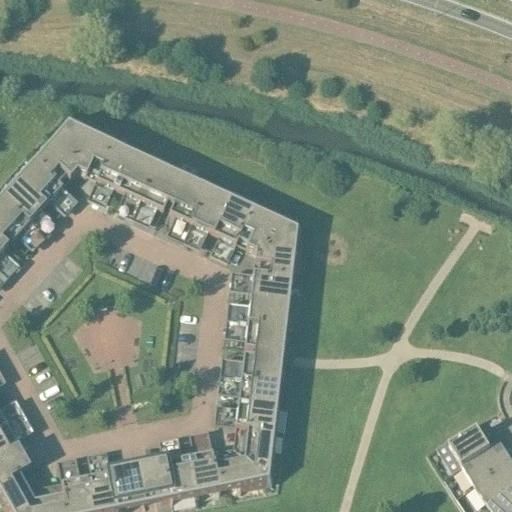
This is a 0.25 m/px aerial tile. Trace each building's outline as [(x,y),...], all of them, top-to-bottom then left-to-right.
[(64,124),(65,133),(33,168),(28,164),(27,164),(60,194),(61,194),(57,190),(64,182),(68,186),(75,178),(64,124)] [(66,133),(65,124),(64,124),(75,178),(85,183),(87,178),(96,182),(94,187),(95,187),(113,147),(110,153),(66,133)] [(132,163),(111,153),(114,147),(113,147),(95,187),(111,195),(113,190),(119,193),(135,157),(132,163)] [(154,173),(133,163),(136,157),(135,157),(119,193),(124,195),(122,200),(139,207),(157,167),(154,173)] [(32,169),(17,186),(12,181),(11,182),(40,209),(44,204),(48,208),(60,194),(27,164),(32,169)] [(178,177),(176,183),(155,173),(158,167),(157,167),(139,207),(155,215),(157,210),(163,213),(165,209),(168,210),(180,184),(177,183),(180,177),(178,177)] [(189,231),(208,190),(207,190),(205,196),(184,186),(186,180),(185,180),(183,186),(180,184),(168,210),(171,211),(169,216),(175,218),(173,223),(189,231)] [(16,187),(0,204),(0,203),(0,204),(28,230),(40,216),(36,213),(40,209),(11,182),(16,187)] [(226,206),(206,196),(209,190),(208,190),(189,231),(206,238),(208,233),(213,236),(230,200),(229,200),(226,206)] [(248,216),(228,206),(230,200),(213,236),(219,238),(217,243),(233,251),(252,210),(251,210),(248,216)] [(28,230),(0,204),(0,242),(2,244),(4,242),(7,245),(12,239),(15,243),(28,230)] [(300,232),(293,236),(249,216),(252,210),(233,251),(234,251),(236,247),(245,252),(243,255),(253,260),(301,233),(300,232)] [(288,285),(293,237),(301,233),(253,260),(252,270),(257,271),(256,281),(251,281),(250,282),(295,287),(295,286),(288,285)] [(285,309),(288,286),(295,287),(250,282),(248,299),(254,300),(253,306),(292,310),(285,309)] [(283,333),(285,310),(292,311),(292,310),(253,306),(252,312),(247,311),(245,329),(289,334),(289,333),(283,333)] [(251,358),(279,361),(280,358),(286,359),(286,358),(280,357),(282,334),(289,335),(289,334),(245,329),(243,347),(248,348),(247,355),(252,355),(251,358)] [(279,363),(279,361),(251,358),(251,360),(251,361),(247,361),(246,368),(241,367),(239,385),(283,390),(283,389),(276,388),(279,366),(285,366),(286,365),(279,364),(279,363)] [(273,412),(276,390),(283,390),(239,385),(237,403),(242,403),(241,409),(280,414),(280,413),(273,412)] [(271,436),(273,414),(280,414),(241,409),(240,415),(235,415),(233,433),(277,438),(277,437),(271,436)] [(511,430),(495,440),(488,429),(449,453),(462,473),(511,440),(511,430)] [(0,462),(12,456),(9,450),(13,448),(4,432),(0,434),(0,462)] [(275,458),(268,458),(271,437),(277,438),(233,433),(245,435),(242,464),(271,491),(265,485),(268,459),(275,460),(275,458)] [(505,456),(511,451),(511,440),(462,473),(474,492),(511,467),(505,456)] [(436,454),(428,459),(433,468),(438,464),(439,460),(436,454)] [(0,489),(28,474),(19,458),(15,461),(12,456),(0,462),(0,489)] [(212,470),(210,458),(209,459),(218,502),(219,502),(217,496),(237,492),(238,498),(240,498),(238,491),(264,486),(270,492),(271,491),(242,464),(212,470)] [(194,501),(216,496),(217,502),(218,502),(209,459),(192,462),(193,467),(187,468),(194,507),(195,507),(194,501)] [(170,505),(193,501),(194,507),(187,468),(181,470),(180,465),(162,468),(171,511),(172,511),(170,505)] [(474,492),(487,510),(511,492),(511,467),(474,492)] [(162,468),(135,474),(142,511),(169,506),(170,511),(171,511),(162,468)] [(6,511),(30,511),(33,507),(32,507),(18,481),(28,475),(28,474),(0,489),(0,500),(6,511),(2,511),(6,511)] [(113,511),(136,511),(142,511),(135,474),(107,479),(113,511)] [(113,511),(107,479),(90,483),(90,488),(85,489),(89,511),(113,511)] [(78,485),(60,489),(64,511),(89,511),(85,489),(79,490),(78,485)] [(64,511),(60,489),(59,489),(62,501),(33,507),(30,511),(64,511)] [(511,511),(511,492),(487,510),(487,511),(511,511)]
